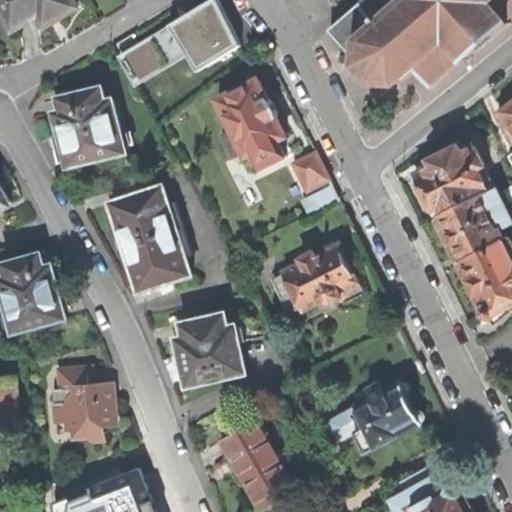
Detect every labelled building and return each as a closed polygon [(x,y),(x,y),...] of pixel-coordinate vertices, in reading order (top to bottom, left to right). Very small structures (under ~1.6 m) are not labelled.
[(0,0),(0,6),(12,27),(38,12),(44,24),(63,14),(77,6),(73,0),(0,0)] [(219,0),(210,0),(119,56),(136,85),(189,53),(199,70),(241,44),(219,0)] [(415,67),(431,85),(464,57),(466,60),(511,21),(508,18),(511,15),(511,0),(362,0),(360,3),(375,21),(358,36),(356,57),(356,62),(371,79),(398,82),(415,67)] [(375,21),(360,3),(330,28),(356,57),(358,36),(375,21)] [(244,151),(246,155),(287,135),(281,124),(278,117),(268,96),(258,78),(218,98),(234,128),(222,134),(233,157),(244,151)] [(68,163),(126,150),(114,97),(106,99),(103,84),(76,91),(79,104),(62,108),(56,110),(63,138),(68,163)] [(59,95),(62,108),(79,104),(76,91),(59,95)] [(268,96),(278,117),(279,111),(277,106),(274,101),(271,97),(268,96)] [(511,100),(499,111),(511,128),(511,100)] [(418,173),(439,215),(483,193),(490,190),(479,166),(485,163),(476,144),(462,151),(460,145),(444,153),(433,159),(435,164),(418,173)] [(295,161),(304,180),(326,169),(317,150),(295,161)] [(479,166),(490,190),(497,186),(485,163),(479,166)] [(312,211),(341,197),(326,169),(304,180),(298,183),(312,211)] [(0,211),(4,209),(1,205),(11,200),(0,180),(0,211)] [(119,222),(126,245),(179,228),(164,184),(112,200),(119,222)] [(511,223),(511,217),(497,186),(490,190),(483,193),(501,229),(511,223)] [(449,236),(461,260),(505,238),(501,229),(483,193),(439,215),(449,236)] [(134,268),(140,289),(193,273),(179,228),(126,245),(134,268)] [(474,286),(488,316),(511,304),(511,239),(510,235),(505,238),(461,260),(474,286)] [(302,306),(304,309),(323,300),(326,305),(363,286),(350,262),(341,243),(317,255),(315,251),(302,258),(304,262),(285,271),(287,274),(302,306)] [(0,277),(14,331),(68,316),(60,288),(54,263),(45,265),(41,252),(3,262),(7,275),(0,277)] [(291,312),(302,306),(287,274),(275,280),(291,312)] [(188,383),(247,371),(237,325),(229,326),(226,312),(183,321),(186,336),(178,337),(183,361),(188,383)] [(74,416),(76,434),(104,432),(103,422),(116,421),(115,408),(114,398),(110,399),(108,382),(90,384),(89,365),(60,368),(61,386),(54,387),(57,418),(74,416)] [(0,375),(0,427),(22,425),(16,374),(0,375)] [(369,387),(373,396),(356,405),(359,411),(352,414),(361,431),(368,427),(377,446),(423,422),(426,418),(425,412),(421,409),(416,409),(412,400),(408,393),(411,389),(411,384),(407,380),(402,381),(385,389),(381,381),(369,387)] [(258,502),(295,481),(258,416),(221,438),(233,458),(239,455),(243,463),(237,466),(247,483),(258,502)] [(365,452),(377,446),(368,427),(361,431),(356,433),(365,452)] [(474,511),(470,503),(459,480),(454,483),(448,471),(433,478),(428,469),(402,482),(408,495),(395,501),(399,511),(474,511)] [(76,487),(83,511),(138,511),(136,502),(126,471),(76,487)] [(299,487),(295,481),(258,502),(262,508),(299,487)] [(340,511),(334,499),(310,511),(340,511)]
